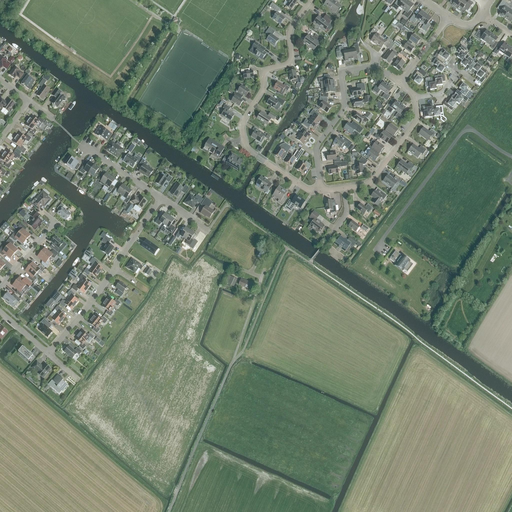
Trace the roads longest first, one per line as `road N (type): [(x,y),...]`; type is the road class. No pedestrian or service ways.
road 1 (residential): [(321,191),(245,148),(240,123),(263,87),(262,69),(292,63),(287,30),(311,0)]
road 2 (unclassified): [(511,157),(466,128),(390,227)]
road 3 (residential): [(373,66),(341,70),(346,106),(316,148),(321,191)]
road 4 (unclassified): [(169,511),(231,363)]
road 5 (residential): [(343,187),(373,178),(416,119),(414,97)]
